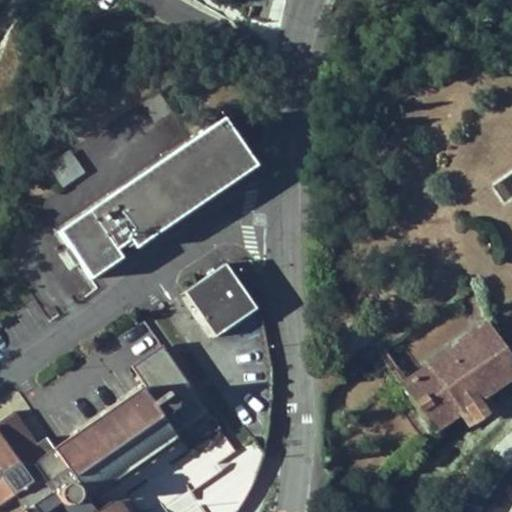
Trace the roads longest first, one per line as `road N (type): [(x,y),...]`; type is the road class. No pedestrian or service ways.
road 1 (residential): [(284,213),(247,217),(196,239),(0,372)]
road 2 (residential): [(289,511),(298,396),(284,213)]
road 3 (residential): [(284,213),(298,38),(310,0)]
